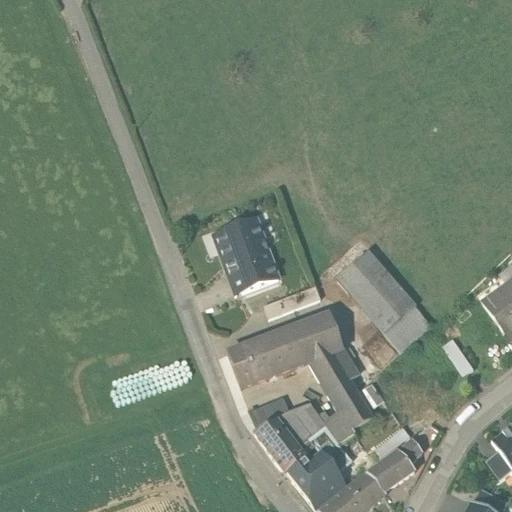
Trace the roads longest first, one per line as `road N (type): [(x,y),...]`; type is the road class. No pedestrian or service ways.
road 1 (unclassified): [(289,511),(221,399),(67,0)]
road 2 (residential): [(419,511),(457,438),(511,387)]
